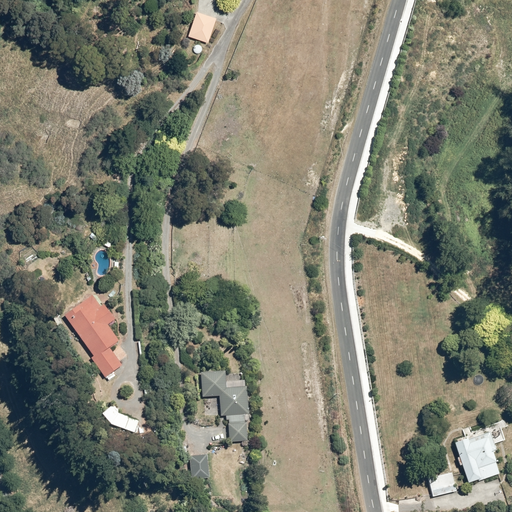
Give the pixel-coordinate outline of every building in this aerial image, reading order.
[(217,20),(198,13),(190,37),(208,44),(217,20)] [(94,297),(66,317),(94,357),(91,359),(106,379),(124,366),(112,350),(122,342),(110,325),(117,320),(106,304),(101,308),(94,297)] [(227,373),(202,373),(202,398),(222,398),(222,418),(230,418),(230,442),(248,442),(248,388),(227,388),(227,373)] [(104,415),(114,426),(136,434),(140,423),(121,416),(113,407),(104,415)] [(457,440),(459,443),(457,444),(470,484),(471,486),(500,476),(492,453),(499,451),(492,430),(485,433),(483,428),(477,430),(475,425),(464,429),(466,437),(457,440)] [(210,478),(208,456),(192,458),(194,480),(210,478)] [(429,479),(434,498),(457,492),(452,473),(429,479)]
